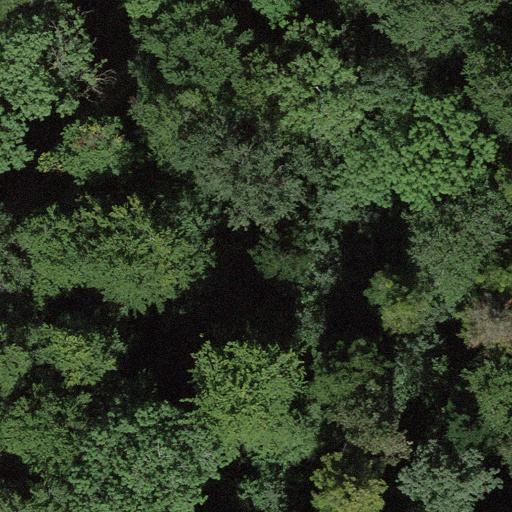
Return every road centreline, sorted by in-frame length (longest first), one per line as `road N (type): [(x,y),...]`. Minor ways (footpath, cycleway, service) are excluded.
road 1 (track): [(0,235),(70,138),(200,0)]
road 2 (track): [(511,326),(366,511)]
